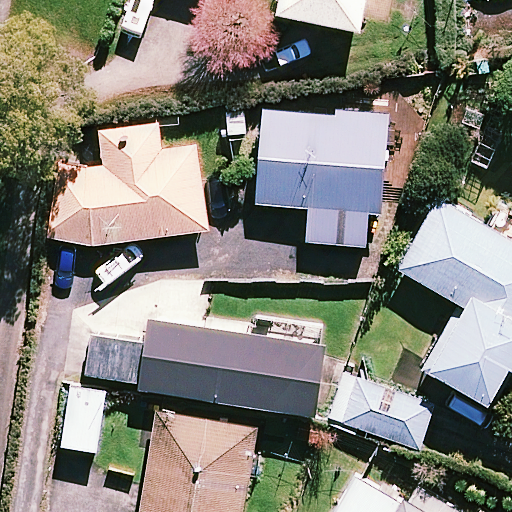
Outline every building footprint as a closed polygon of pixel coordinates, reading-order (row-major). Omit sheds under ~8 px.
[(318,0),(357,10),(359,0),(318,0)] [(384,111),(259,108),(257,201),(308,202),(308,240),(365,241),(365,208),(382,208),(384,111)] [(49,169),(48,235),(85,243),(208,227),(197,143),(161,147),(158,121),(98,128),(102,162),(49,169)] [(494,227),(437,196),(398,267),(460,300),(424,366),(490,402),(511,361),(511,214),(503,210),(494,227)] [(323,337),(149,313),(145,340),(93,333),(88,373),(140,380),(139,387),(313,411),(323,337)] [(432,402),(344,376),(331,420),(419,446),(432,402)] [(104,389),(71,385),(64,444),(96,448),(104,389)] [(242,511),(256,426),(156,410),(139,511),(242,511)] [(421,511),(363,480),(345,511),(421,511)]
